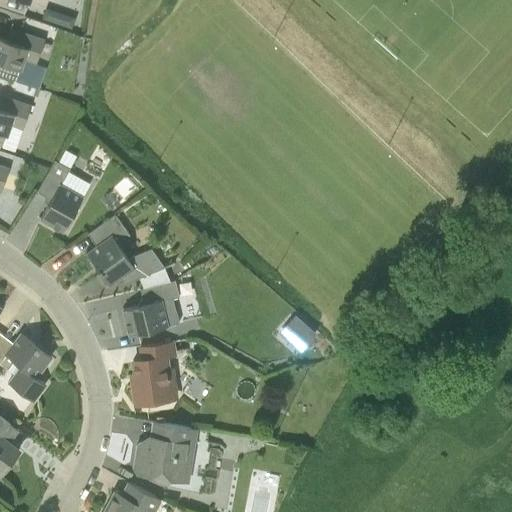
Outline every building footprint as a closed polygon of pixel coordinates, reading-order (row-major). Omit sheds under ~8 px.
[(65,26),(80,31),(83,23),(69,17),(65,26)] [(0,75),(16,81),(20,70),(23,59),(36,63),(44,39),(10,28),(6,40),(0,37),(0,75)] [(0,145),(14,151),(22,129),(23,129),(31,105),(3,96),(0,104),(0,145)] [(40,218),(63,231),(82,197),(60,185),(69,168),(54,160),(36,191),(51,199),(40,218)] [(0,191),(0,192),(9,168),(0,165),(0,191)] [(124,227),(115,214),(87,233),(96,246),(86,253),(109,285),(121,276),(126,283),(174,264),(174,262),(162,266),(150,250),(128,259),(118,244),(130,236),(124,227)] [(129,335),(167,326),(163,311),(175,308),(172,298),(179,296),(175,280),(140,288),(143,304),(123,309),(129,335)] [(316,332),(295,313),(278,332),(300,352),(316,332)] [(14,361),(21,366),(9,382),(34,401),(46,384),(36,377),(52,356),(40,347),(41,346),(39,345),(38,346),(21,333),(13,344),(2,335),(3,334),(2,333),(0,335),(0,363),(7,369),(14,361)] [(174,355),(172,341),(140,346),(142,358),(133,360),(136,385),(133,386),(135,404),(169,399),(163,357),(174,355)] [(0,416),(0,474),(3,471),(1,470),(7,461),(9,463),(19,450),(0,436),(10,424),(0,416)] [(161,422),(159,437),(150,443),(140,442),(136,445),(135,455),(137,460),(135,471),(138,474),(177,481),(184,478),(187,462),(183,458),(185,442),(193,443),(195,428),(161,422)] [(103,511),(151,511),(159,497),(129,482),(122,495),(115,491),(103,511)]
